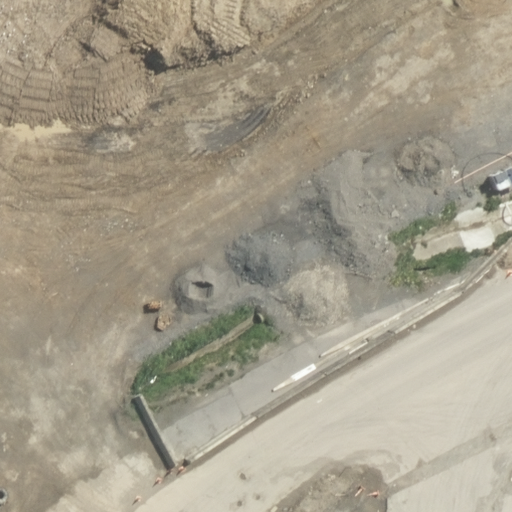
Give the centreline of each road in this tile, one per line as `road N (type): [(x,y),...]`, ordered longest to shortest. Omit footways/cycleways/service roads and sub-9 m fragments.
road 1 (unclassified): [(139,496),(282,407),(511,304)]
road 2 (unclassified): [(139,496),(395,396),(511,374)]
